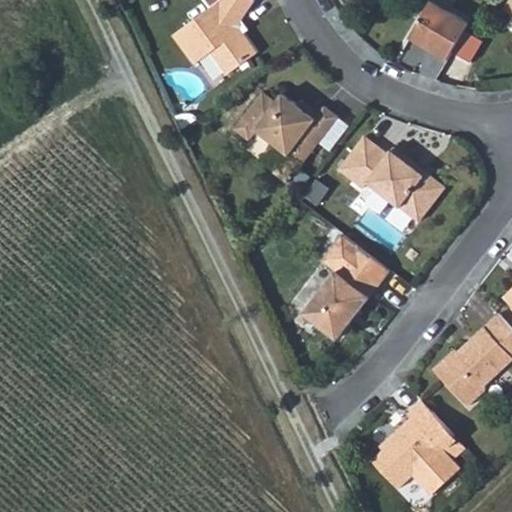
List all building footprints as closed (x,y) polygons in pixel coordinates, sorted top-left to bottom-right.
[(259,54),(239,29),(257,0),(197,0),(198,1),(202,0),(204,0),(213,12),(176,36),(197,65),(214,55),(230,75),(259,54)] [(461,39),(472,22),(435,0),(432,0),(412,37),(429,47),(449,59),(461,39)] [(484,30),(472,22),(461,39),(474,47),(484,30)] [(262,134),(293,155),(286,166),(301,175),(342,116),(328,106),(324,112),(318,120),(299,107),(284,96),(278,105),(266,97),(240,134),(255,144),(262,134)] [(324,112),(305,99),(299,107),(318,120),(324,112)] [(372,181),(422,220),(447,185),(394,145),(392,150),(369,134),(340,169),(366,188),(372,181)] [(279,176),(294,185),(301,175),(286,166),(279,176)] [(346,235),(336,247),(350,258),(339,272),(307,314),(340,339),(393,271),(346,235)] [(339,272),(350,258),(336,247),(325,261),(339,272)] [(511,283),(502,292),(511,302),(511,283)] [(488,378),(511,355),(511,322),(501,311),(477,334),(481,337),(474,344),(471,341),(463,348),(458,344),(437,365),(471,402),(489,384),(488,378)] [(443,442),(456,431),(424,397),(410,410),(415,414),(391,437),(394,440),(378,458),(401,484),(417,471),(436,491),(464,464),(449,449),(443,442)] [(449,449),(462,438),(456,431),(443,442),(449,449)]
